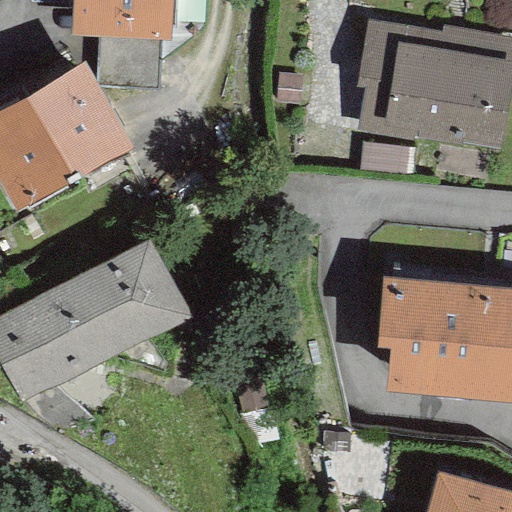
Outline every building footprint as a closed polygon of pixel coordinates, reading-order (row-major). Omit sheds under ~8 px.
[(161,23),(162,0),(78,0),(78,17),(98,19),(161,23)] [(496,137),(511,54),(511,33),(439,19),(436,30),(375,18),(354,124),(416,136),(419,122),(496,137)] [(157,84),(161,23),(98,19),(94,79),(157,84)] [(0,142),(25,186),(114,136),(78,71),(0,115),(0,142)] [(297,101),(300,73),(278,71),(275,98),(297,101)] [(103,247),(160,215),(114,136),(56,169),(103,247)] [(0,343),(25,389),(181,304),(145,241),(0,320),(0,343)] [(511,285),(390,275),(384,338),(400,340),(396,383),(511,394),(511,285)] [(56,431),(88,413),(50,375),(25,389),(41,422),(56,431)] [(511,511),(511,490),(457,473),(444,511),(511,511)]
